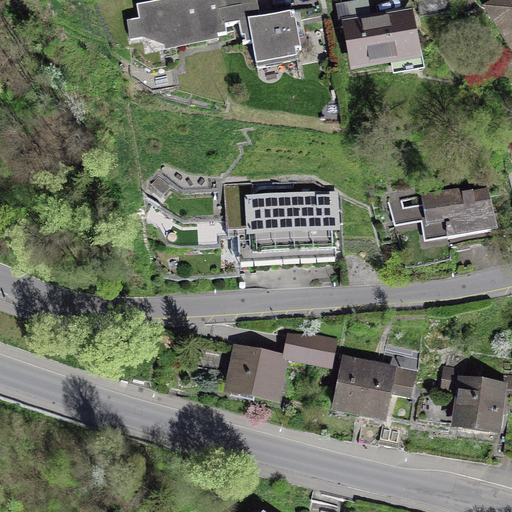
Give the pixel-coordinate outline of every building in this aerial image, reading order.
[(145,50),(245,34),(243,23),(255,21),(251,0),(169,0),(133,6),(135,18),(122,20),(126,42),(143,40),(145,50)] [(511,0),(502,0),(495,4),(488,9),(511,48),(511,0)] [(411,8),(342,21),(352,75),(422,62),(411,8)] [(293,15),(255,21),(243,23),(245,34),(249,65),(292,58),(291,50),(299,49),(293,15)] [(341,185),(222,186),(223,273),(341,272),(341,185)] [(421,190),(388,195),(393,228),(421,224),(425,245),(502,233),(495,188),(423,199),(421,190)] [(285,358),(330,368),(335,343),(291,333),(285,358)] [(281,359),(234,350),(226,391),(274,400),(281,359)] [(335,414),(361,419),(371,366),(345,361),(335,414)] [(399,372),(371,366),(361,419),(389,425),(399,372)] [(503,390),(457,382),(450,425),(496,432),(503,390)] [(398,511),(400,509),(348,496),(344,511),(398,511)]
